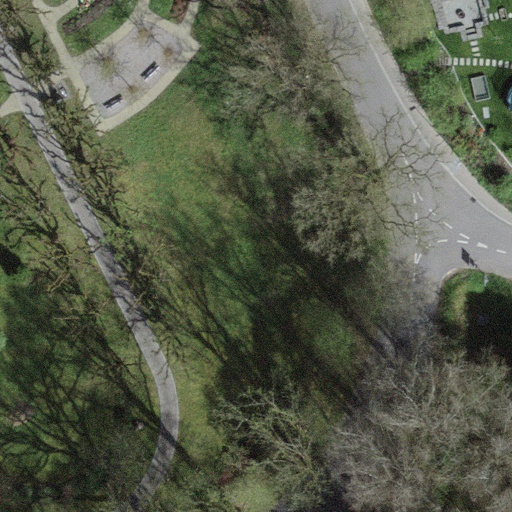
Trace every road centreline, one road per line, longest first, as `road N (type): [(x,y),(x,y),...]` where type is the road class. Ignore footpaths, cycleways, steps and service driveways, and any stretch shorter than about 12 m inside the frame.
road 1 (tertiary): [(440,228),(378,418),(301,511)]
road 2 (tertiary): [(339,0),(440,228)]
